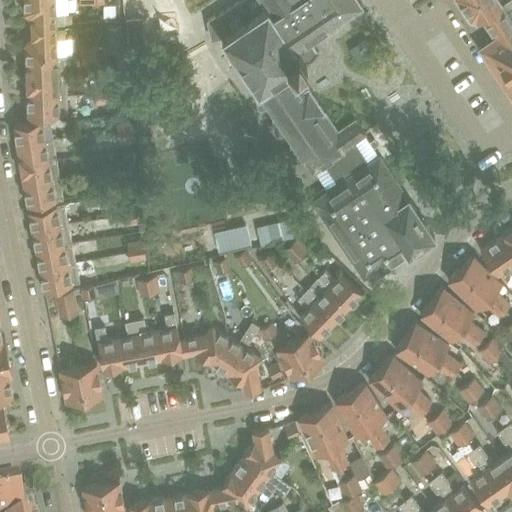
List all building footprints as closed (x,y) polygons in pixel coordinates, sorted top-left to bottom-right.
[(23,0),(24,27),(31,26),(55,25),(55,23),(64,23),(64,12),(55,12),(54,0),(23,0)] [(312,168),(313,167),(364,132),(365,132),(355,116),(338,128),(295,65),(304,59),(263,0),(238,0),(215,16),(214,14),(208,19),(212,37),(222,35),(224,38),(258,88),(255,90),(259,107),(269,104),(276,115),(273,117),(274,120),(277,133),(287,131),(294,141),(291,143),(294,159),(304,157),(312,168)] [(263,0),(304,59),(318,50),(311,38),(363,3),(360,0),(263,0)] [(511,0),(506,0),(502,3),(500,0),(470,0),(462,5),(471,18),(476,18),(477,20),(482,16),(487,24),(507,10),(511,6),(511,0)] [(511,6),(507,10),(487,24),(499,41),(490,47),(504,67),(511,61),(511,6)] [(126,18),(130,57),(145,56),(141,16),(126,18)] [(122,24),(105,26),(106,45),(99,45),(99,53),(109,52),(109,51),(124,50),(122,24)] [(24,27),(25,57),(57,55),(56,38),(65,38),(65,26),(55,27),(55,25),(31,26),(24,27)] [(349,48),(356,58),(359,63),(375,51),(365,36),(349,48)] [(80,44),(81,55),(98,54),(97,44),(80,44)] [(98,54),(81,55),(81,65),(98,64),(98,54)] [(26,76),(66,75),(66,55),(57,55),(25,57),(26,76)] [(26,76),(26,95),(67,93),(66,75),(26,76)] [(94,82),(94,92),(111,93),(111,82),(94,82)] [(110,103),(111,93),(94,92),(94,102),(110,103)] [(67,93),(26,95),(27,115),(68,113),(67,93)] [(50,117),(42,119),(14,124),(17,144),(54,138),(50,117)] [(117,121),(117,131),(134,130),(133,119),(117,121)] [(134,130),(117,131),(118,141),(135,140),(134,130)] [(379,154),(364,132),(313,167),(327,188),(312,199),(364,275),(378,265),(382,270),(408,252),(408,253),(435,235),(408,195),(379,153),(379,154)] [(20,163),(48,159),(57,157),(54,138),(17,144),(20,163)] [(24,183),(52,179),(60,177),(57,157),(48,159),(20,163),(24,183)] [(116,161),(117,171),(134,170),(134,160),(116,161)] [(134,170),(117,171),(117,181),(135,180),(134,170)] [(24,183),(27,203),(64,197),(60,177),(52,179),(24,183)] [(32,229),(68,222),(64,201),(28,208),(32,229)] [(120,205),(121,214),(138,213),(137,203),(120,205)] [(138,213),(121,214),(122,224),(139,223),(138,213)] [(256,225),(261,245),(293,238),(288,217),(256,225)] [(308,230),(305,217),(290,220),(293,233),(308,230)] [(32,229),(36,249),(72,241),(68,222),(32,229)] [(511,223),(496,234),(511,257),(511,223)] [(297,235),(290,242),(301,254),(316,240),(310,233),(300,238),(297,235)] [(511,271),(511,257),(496,234),(480,245),(498,272),(508,265),(511,271)] [(127,242),(129,251),(145,248),(143,238),(127,242)] [(36,249),(40,268),(68,262),(75,260),(72,241),(36,249)] [(301,254),(290,242),(283,249),(294,261),(301,254)] [(147,258),(145,248),(129,251),(131,261),(117,264),(120,277),(146,271),(143,259),(147,258)] [(234,255),(241,266),(252,258),(245,248),(234,255)] [(259,258),(266,269),(278,260),(271,250),(259,258)] [(473,252),(461,265),(505,307),(510,301),(496,287),(503,280),(473,252)] [(213,260),(217,271),(230,266),(226,256),(213,260)] [(44,288),(72,282),(80,281),(75,260),(68,262),(40,268),(44,288)] [(461,265),(449,278),(478,306),(484,299),(499,313),(505,307),(461,265)] [(177,269),(180,280),(193,277),(191,266),(177,269)] [(318,276),(328,285),(348,305),(362,290),(342,270),(334,278),(325,269),(318,276)] [(157,274),(147,276),(150,292),(160,290),(157,274)] [(140,294),(150,292),(147,276),(137,278),(140,294)] [(80,286),(83,298),(96,296),(94,283),(80,286)] [(310,283),(304,290),(314,299),(335,319),(348,305),(328,285),(320,293),(310,283)] [(443,284),(432,298),(480,336),(485,329),(469,316),(475,309),(443,284)] [(74,288),(64,290),(69,315),(79,313),(74,288)] [(59,317),(69,315),(64,290),(54,293),(59,317)] [(335,319),(314,299),(304,290),(297,297),(307,306),(300,314),(320,334),(335,319)] [(432,298),(421,312),(453,337),(458,330),(475,343),(480,336),(432,298)] [(210,360),(226,371),(243,343),(246,345),(257,327),(259,324),(252,319),(256,315),(251,304),(236,309),(242,324),(249,322),(250,322),(239,340),(228,333),(210,360)] [(194,350),(192,334),(179,337),(174,310),(165,312),(167,326),(156,329),(161,356),(194,350)] [(122,364),(161,356),(156,329),(146,331),(143,317),(125,321),(127,334),(136,332),(139,346),(120,349),(122,364)] [(417,318),(405,334),(456,367),(461,360),(443,349),(449,340),(417,318)] [(260,327),(265,338),(278,331),(272,321),(260,327)] [(207,332),(192,334),(194,350),(210,360),(228,333),(212,323),(207,332)] [(102,367),(122,364),(120,349),(139,346),(136,332),(127,334),(107,338),(105,325),(95,327),(102,367)] [(310,329),(293,338),(308,366),(325,357),(310,329)] [(451,374),(456,367),(405,334),(395,348),(429,370),(434,362),(451,374)] [(492,335),(485,342),(497,354),(504,347),(492,335)] [(0,356),(8,355),(5,337),(0,337),(0,356)] [(308,366),(293,338),(277,347),(291,375),(308,366)] [(497,354),(485,342),(478,349),(490,361),(497,354)] [(261,354),(246,345),(243,343),(226,371),(243,382),(245,390),(261,387),(256,361),(261,354)] [(393,351),(381,364),(426,405),(432,399),(416,386),(423,378),(393,351)] [(0,375),(12,373),(8,355),(0,356),(0,375)] [(78,364),(84,396),(102,393),(101,384),(96,361),(78,364)] [(273,379),(285,374),(279,361),(267,367),(273,379)] [(66,400),(84,396),(78,364),(60,368),(66,400)] [(426,405),(381,364),(369,378),(399,404),(405,397),(421,411),(426,405)] [(12,376),(12,373),(0,375),(0,395),(13,393),(12,391),(9,376),(12,376)] [(474,376),(466,382),(477,395),(484,388),(474,376)] [(392,421),(366,380),(351,389),(383,441),(390,436),(384,426),(392,421)] [(477,395),(466,382),(458,389),(469,401),(477,395)] [(336,399),(356,432),(361,441),(370,435),(376,445),(383,441),(351,389),(336,399)] [(493,393),(485,399),(494,412),(502,407),(493,393)] [(494,412),(485,399),(477,405),(486,418),(494,412)] [(348,437),(332,401),(316,408),(341,463),(348,460),(340,441),(348,437)] [(341,463),(316,408),(300,416),(316,451),(324,447),(333,466),(341,463)] [(442,408),(435,414),(445,427),(453,421),(442,408)] [(437,433),(445,427),(435,414),(427,420),(437,433)] [(0,436),(9,435),(6,417),(0,417),(0,436)] [(465,419),(457,425),(467,439),(475,433),(465,419)] [(295,420),(284,425),(290,438),(301,433),(295,420)] [(459,445),(467,439),(457,425),(449,431),(459,445)] [(511,469),(511,435),(507,428),(504,425),(498,429),(511,448),(501,454),(511,469)] [(254,437),(243,453),(270,471),(271,470),(281,454),(273,450),(269,426),(253,429),(254,437)] [(506,492),(511,487),(511,469),(501,454),(493,460),(481,442),(474,447),(506,492)] [(386,448),(395,462),(404,457),(395,443),(386,448)] [(467,451),(469,454),(480,469),(470,476),(488,501),(502,491),(503,494),(506,492),(474,447),(467,451)] [(387,468),(395,462),(386,448),(378,453),(387,468)] [(426,448),(418,454),(429,468),(437,462),(426,448)] [(243,453),(232,468),(259,487),(269,494),(276,483),(286,490),(291,484),(271,470),(270,471),(243,453)] [(420,474),(429,468),(418,454),(410,460),(420,474)] [(383,473),(393,487),(402,479),(392,467),(383,473)] [(247,502),(259,487),(232,468),(220,484),(209,486),(212,502),(239,497),(247,502)] [(435,475),(437,478),(463,511),(472,511),(482,504),(464,481),(456,488),(441,470),(435,475)] [(373,481),(373,480),(369,473),(358,478),(355,472),(346,477),(353,492),(373,482),(373,481)] [(393,487),(383,473),(373,480),(373,481),(373,482),(383,495),(393,487)] [(0,494),(21,491),(18,474),(0,477),(0,494)] [(440,511),(463,511),(437,478),(435,475),(429,479),(442,496),(433,503),(440,511)] [(353,492),(346,477),(337,481),(344,496),(353,492)] [(119,479),(101,482),(106,511),(113,511),(125,510),(119,479)] [(82,486),(87,511),(106,511),(101,482),(82,486)] [(209,486),(188,490),(192,511),(213,511),(212,502),(209,486)] [(192,511),(188,490),(169,494),(172,511),(192,511)] [(21,491),(0,494),(0,511),(6,511),(24,509),(21,491)] [(356,491),(339,500),(345,511),(352,511),(364,505),(356,491)] [(415,511),(440,511),(433,503),(425,510),(412,493),(405,498),(407,501),(415,511)] [(172,511),(169,494),(149,497),(151,511),(172,511)] [(151,511),(149,497),(129,501),(130,511),(151,511)] [(415,511),(407,501),(405,498),(399,503),(406,511),(415,511)] [(293,511),(290,511),(289,511),(283,500),(262,511),(293,511)]
